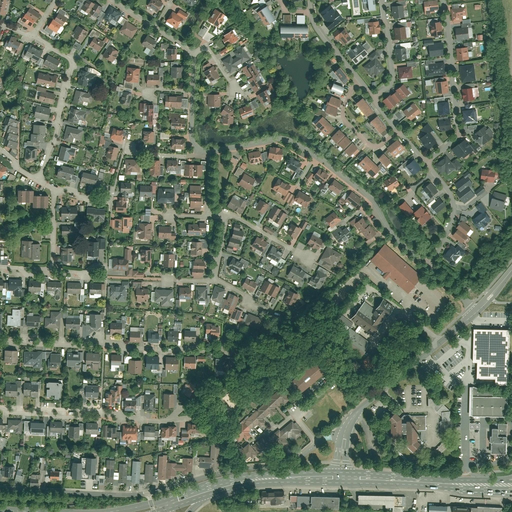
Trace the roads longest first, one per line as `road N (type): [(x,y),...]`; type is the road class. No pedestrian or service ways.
road 1 (residential): [(0,488),(147,492),(290,458),(314,440)]
road 2 (residential): [(0,338),(223,350)]
road 3 (residential): [(0,408),(181,414)]
road 4 (residential): [(444,0),(460,129),(426,162)]
road 5 (residential): [(32,36),(73,63),(37,179)]
road 6 (tertiary): [(491,484),(340,478)]
road 7 (residential): [(345,430),(367,399),(439,342)]
road 8 (tertiary): [(340,478),(216,487)]
